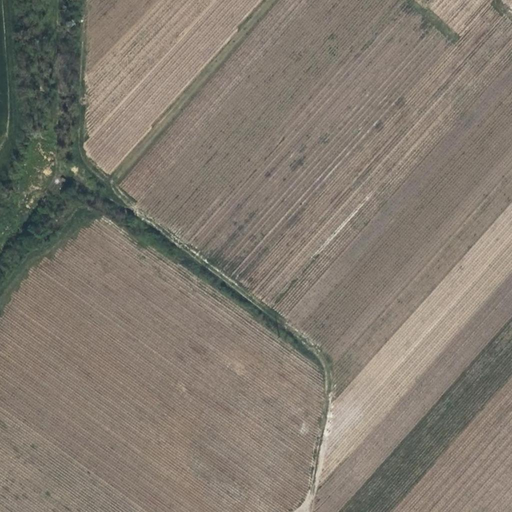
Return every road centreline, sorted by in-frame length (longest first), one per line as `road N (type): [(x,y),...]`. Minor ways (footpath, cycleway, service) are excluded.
road 1 (track): [(111,183),(322,359),(330,392),(309,501)]
road 2 (track): [(57,0),(57,177),(0,260)]
road 3 (track): [(111,183),(269,0)]
road 4 (track): [(81,0),(80,150),(111,183)]
